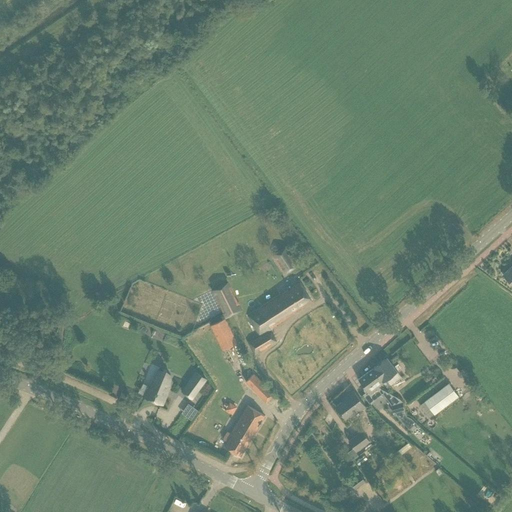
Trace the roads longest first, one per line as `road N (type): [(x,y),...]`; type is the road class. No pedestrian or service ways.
road 1 (tertiary): [(251,494),(315,393),(511,219)]
road 2 (tertiary): [(251,494),(0,378)]
